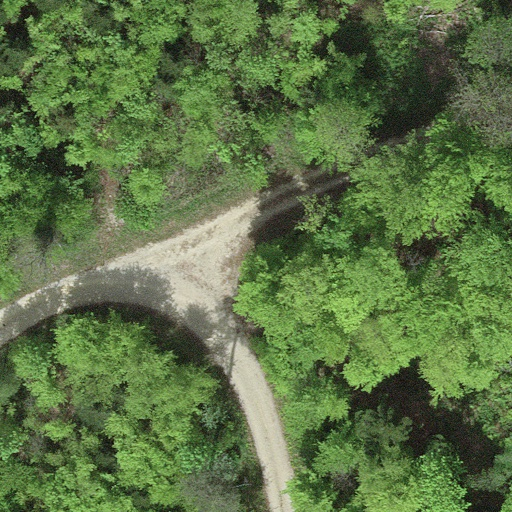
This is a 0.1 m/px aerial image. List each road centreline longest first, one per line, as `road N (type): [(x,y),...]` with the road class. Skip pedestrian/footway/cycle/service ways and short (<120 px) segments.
road 1 (track): [(180,236),(369,151),(511,120)]
road 2 (track): [(283,511),(267,424),(180,236)]
road 3 (track): [(180,236),(17,305),(0,321)]
